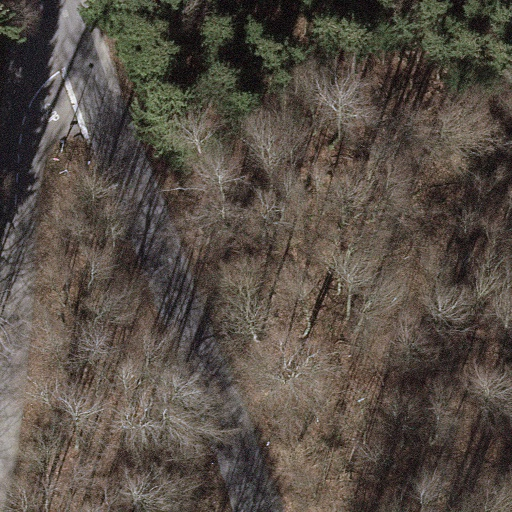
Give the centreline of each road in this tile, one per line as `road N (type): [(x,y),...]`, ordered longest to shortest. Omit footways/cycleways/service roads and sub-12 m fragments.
road 1 (unclassified): [(253,511),(176,288),(81,55)]
road 2 (unclassified): [(81,55),(51,77),(23,147),(16,361),(0,449)]
